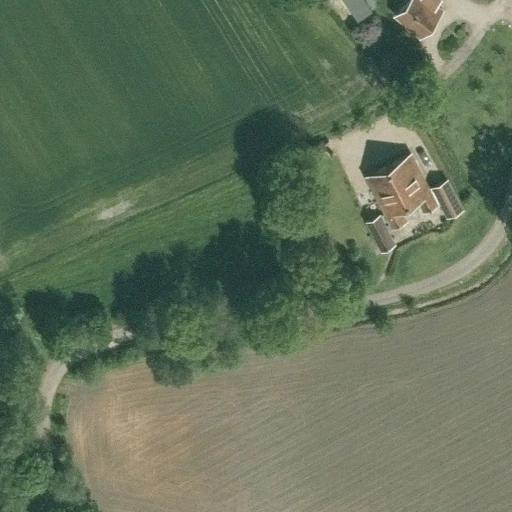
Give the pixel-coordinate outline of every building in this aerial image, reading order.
[(366,0),(351,10),(357,19),(372,9),(366,0)] [(407,0),(397,14),(420,33),(441,7),(436,3),(437,0),(407,0)] [(323,139),(293,151),(300,167),(331,155),(323,139)] [(404,156),(390,164),(409,201),(419,195),(425,207),(435,202),(417,166),(411,169),(404,156)] [(409,201),(390,164),(374,172),(380,185),(374,188),(393,224),(404,218),(398,206),(409,201)] [(461,207),(446,178),(433,185),(448,214),(461,207)] [(394,242),(380,213),(367,220),(382,248),(394,242)]
